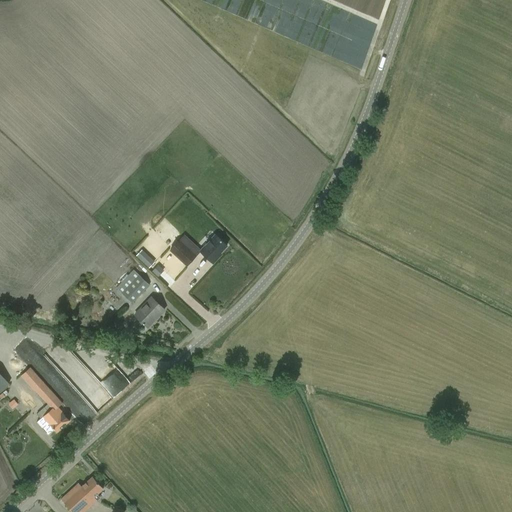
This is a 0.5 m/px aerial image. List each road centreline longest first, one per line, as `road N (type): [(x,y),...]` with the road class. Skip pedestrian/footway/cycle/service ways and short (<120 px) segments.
road 1 (tertiary): [(5,511),(254,292),(300,234),(352,141),(402,0)]
road 2 (track): [(167,370),(0,328)]
